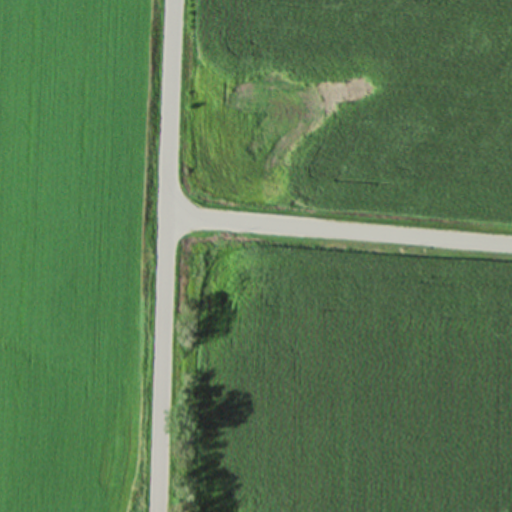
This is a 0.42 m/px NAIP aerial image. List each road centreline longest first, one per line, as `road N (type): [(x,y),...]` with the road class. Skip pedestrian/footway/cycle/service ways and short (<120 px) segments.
road 1 (residential): [(155,511),(172,0)]
road 2 (residential): [(511,241),(165,214)]
